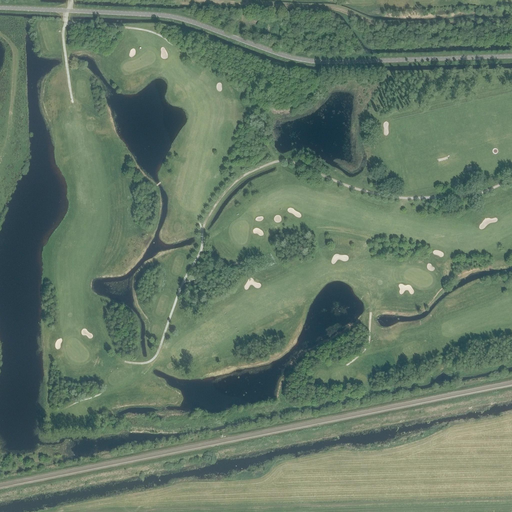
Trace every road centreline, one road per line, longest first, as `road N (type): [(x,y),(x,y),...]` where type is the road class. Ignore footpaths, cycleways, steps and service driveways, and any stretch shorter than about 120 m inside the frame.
road 1 (unclassified): [(511,56),(327,63),(168,16),(0,7)]
road 2 (track): [(511,180),(471,194),(408,198),(360,190),(285,160),(250,171),(204,223),(156,354),(146,363),(124,361)]
road 3 (track): [(200,0),(329,7),(379,24),(511,21)]
